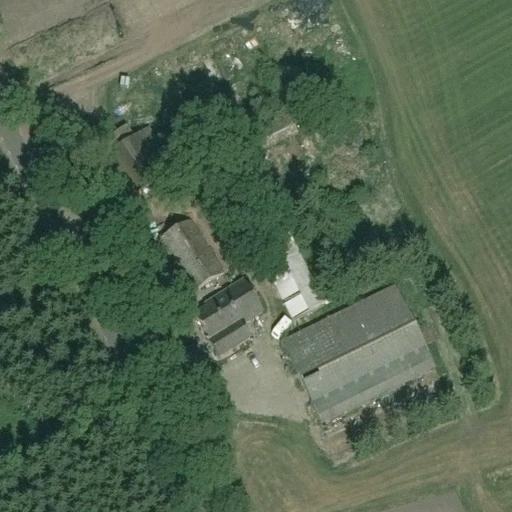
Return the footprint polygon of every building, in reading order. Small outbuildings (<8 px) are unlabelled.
[(241,162),(297,133),(287,116),(232,145),(241,162)] [(175,172),(167,157),(150,129),(97,161),(122,203),(175,172)] [(293,322),(324,306),(276,211),(246,226),(293,322)] [(192,293),(223,273),(191,220),(159,240),(192,293)] [(226,248),(246,238),(236,220),(216,231),(226,248)] [(250,339),(242,326),(263,312),(243,281),(205,305),(207,308),(195,316),(210,340),(207,341),(219,359),(250,339)] [(282,344),(314,408),(322,424),(436,368),(397,288),(282,344)] [(375,411),(396,403),(392,392),(371,400),(375,411)]
